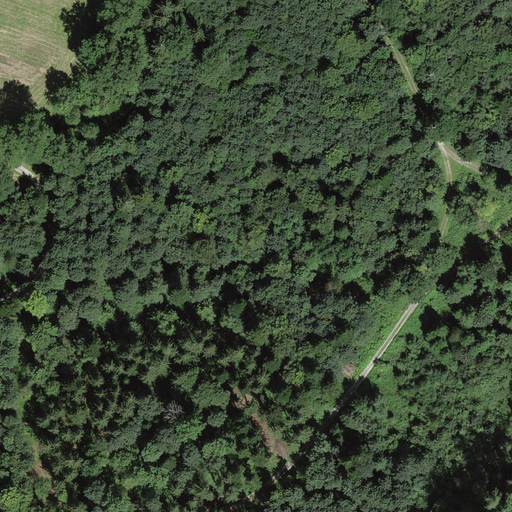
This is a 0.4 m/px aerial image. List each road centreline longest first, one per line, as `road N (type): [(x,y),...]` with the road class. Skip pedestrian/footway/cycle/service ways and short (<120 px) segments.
road 1 (track): [(511,222),(420,293),(321,430),(262,490),(219,511)]
road 2 (track): [(420,293),(448,199),(446,149),(360,0)]
road 3 (track): [(0,165),(46,193),(52,245),(32,281),(0,298)]
